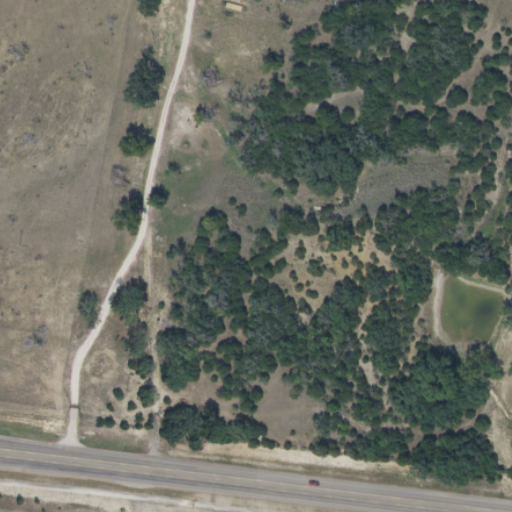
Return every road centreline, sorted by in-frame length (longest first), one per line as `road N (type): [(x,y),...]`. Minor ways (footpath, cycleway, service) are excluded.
road 1 (residential): [(192,0),(185,63),(149,201),(155,474)]
road 2 (primary): [(448,511),(0,454)]
road 3 (residential): [(166,132),(304,102),(368,58),(422,0)]
